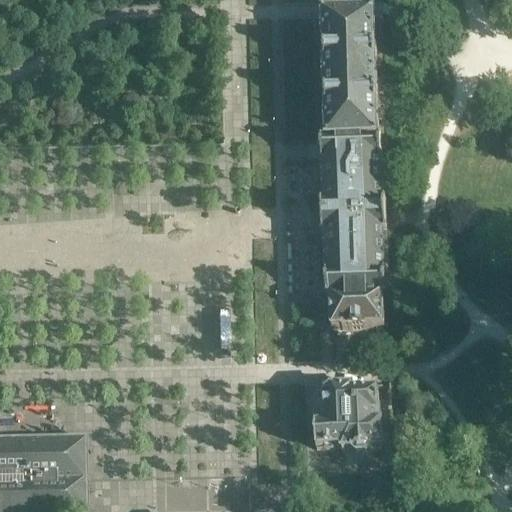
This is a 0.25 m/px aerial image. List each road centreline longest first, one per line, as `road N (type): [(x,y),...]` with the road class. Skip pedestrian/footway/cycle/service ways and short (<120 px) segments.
road 1 (residential): [(216,250),(234,90),(233,0)]
road 2 (residential): [(372,374),(218,375)]
road 3 (residential): [(46,380),(128,483)]
road 4 (residential): [(43,253),(46,380)]
road 5 (residential): [(152,251),(154,378)]
road 6 (residential): [(218,375),(216,250)]
